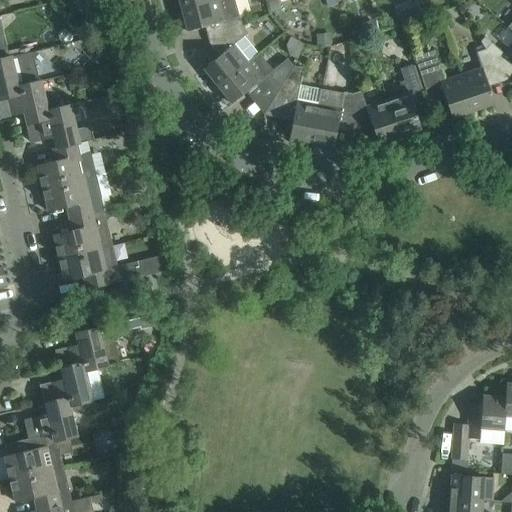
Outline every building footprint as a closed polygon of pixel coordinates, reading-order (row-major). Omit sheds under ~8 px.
[(178,0),(181,10),(217,0),(178,0)] [(217,0),(181,10),(187,32),(206,26),(210,41),(242,26),(240,18),(238,18),(233,0),(217,0)] [(415,7),(400,13),(404,22),(418,17),(415,7)] [(242,26),(210,41),(221,54),(203,69),(217,86),(259,53),(245,35),(247,33),(242,26)] [(493,60),(501,52),(492,44),(486,50),(493,60)] [(493,60),(486,50),(477,53),(481,64),(493,60)] [(33,51),(10,56),(0,58),(0,99),(19,95),(17,85),(39,80),(33,51)] [(417,55),(413,57),(426,94),(430,93),(442,89),(443,95),(452,119),(473,112),(470,104),(461,75),(444,80),(434,51),(417,55)] [(272,70),(259,53),(217,86),(231,104),(264,77),(277,92),(293,66),(287,58),(272,70)] [(400,69),(407,92),(386,99),(399,136),(420,129),(410,100),(422,96),(412,65),(400,69)] [(277,92),(297,96),(296,100),(289,139),(311,143),(318,105),(318,104),(321,89),(299,85),(303,68),(293,66),(277,92)] [(482,68),(461,75),(470,104),(473,112),(494,104),(491,97),(482,68)] [(19,95),(0,99),(0,114),(1,118),(23,113),(26,124),(49,119),(47,109),(46,109),(39,80),(17,85),(19,95)] [(353,106),(365,103),(361,91),(352,94),(353,106)] [(353,106),(352,94),(344,92),(342,104),(353,106)] [(68,97),(54,100),(56,107),(70,104),(68,97)] [(399,136),(386,99),(365,106),(378,143),(399,136)] [(30,143),(53,137),(55,148),(52,149),(52,150),(79,143),(70,104),(56,107),(47,109),(49,119),(26,124),(30,143)] [(318,105),(311,143),(333,147),(341,108),(318,104),(318,105)] [(79,143),(52,150),(55,162),(37,166),(42,189),(93,177),(88,153),(81,155),(79,143)] [(93,177),(42,189),(47,211),(66,207),(69,219),(101,211),(98,198),(93,177)] [(111,209),(104,211),(105,218),(117,215),(115,208),(111,209)] [(101,211),(69,219),(72,231),(53,236),(58,258),(110,246),(104,222),(101,211)] [(58,258),(64,281),(82,277),(85,289),(163,271),(160,255),(115,266),(110,246),(58,258)] [(147,316),(121,322),(123,331),(148,325),(147,316)] [(99,328),(75,333),(78,345),(55,350),(60,369),(82,363),(84,372),(86,371),(86,369),(108,364),(119,362),(113,340),(121,338),(119,323),(99,328)] [(82,363),(60,369),(62,380),(40,385),(44,404),(67,398),(69,406),(71,406),(71,405),(93,400),(86,371),(84,372),(82,363)] [(505,397),(503,431),(504,432),(511,431),(511,383),(506,383),(505,397)] [(468,424),(452,423),(450,459),(465,460),(467,439),(479,439),(479,444),(503,446),(504,432),(503,431),(505,397),(482,396),(481,405),(469,404),(468,424)] [(67,398),(44,404),(47,415),(24,420),(29,438),(52,433),(54,441),(55,441),(55,439),(78,434),(71,406),(69,406),(67,398)] [(124,417),(110,420),(112,429),(126,425),(124,417)] [(125,428),(110,430),(112,444),(122,442),(124,432),(125,428)] [(29,438),(32,450),(4,457),(9,479),(62,467),(55,441),(54,441),(52,433),(29,438)] [(511,458),(501,458),(500,475),(511,475),(511,458)] [(62,467),(9,479),(15,502),(33,498),(36,510),(70,502),(70,501),(67,488),(62,467)] [(492,502),(494,478),(451,475),(449,498),(482,501),(492,502)] [(70,502),(36,510),(36,511),(92,511),(90,497),(70,501),(70,502)] [(481,511),(482,501),(449,498),(448,511),(481,511)]
